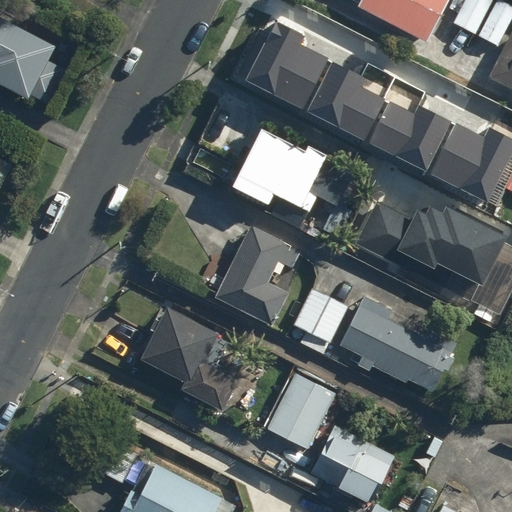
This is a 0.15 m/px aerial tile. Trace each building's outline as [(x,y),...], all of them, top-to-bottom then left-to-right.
[(352,0),(358,3),(356,7),(426,43),(447,0),(352,0)] [(476,35),(493,0),(463,0),(451,21),(476,35)] [(511,7),(497,0),(493,0),(476,35),(501,48),(487,76),(511,89),(511,31),(507,28),(511,18),(511,7)] [(55,46),(0,19),(0,86),(28,101),(55,46)] [(246,80),(302,108),(327,58),(299,44),(304,34),(276,20),(246,80)] [(365,78),(333,62),(308,111),(364,139),(385,99),(361,87),(365,78)] [(426,171),(452,122),(419,105),(415,114),(391,102),(370,142),(426,171)] [(487,202),(511,153),(511,138),(489,127),(484,138),(457,124),(431,174),(487,202)] [(261,127),(230,184),(266,204),(273,192),(307,211),(316,195),(308,190),(327,154),(305,142),(301,149),(261,127)] [(378,201),(355,243),(402,269),(403,267),(445,290),(455,272),(479,286),(506,238),(445,205),(440,213),(428,207),(424,215),(414,209),(409,218),(378,201)] [(301,250),(249,224),(212,297),(272,326),(289,292),(266,281),(271,270),(280,274),(285,265),(292,268),(301,250)] [(311,288),(287,334),(323,353),(347,306),(311,288)] [(365,296),(339,344),(354,352),(349,360),(371,372),(374,367),(405,384),(409,379),(432,391),(458,345),(428,328),(423,337),(388,318),(391,311),(365,296)] [(113,315),(96,345),(132,366),(138,356),(184,382),(180,388),(220,411),(237,381),(204,361),(218,336),(167,306),(150,336),(113,315)] [(265,427),(307,449),(336,393),(294,371),(265,427)] [(334,424),(309,470),(335,484),(334,486),(365,502),(375,483),(379,485),(394,455),(334,424)] [(116,511),(212,511),(220,497),(145,458),(116,511)]
